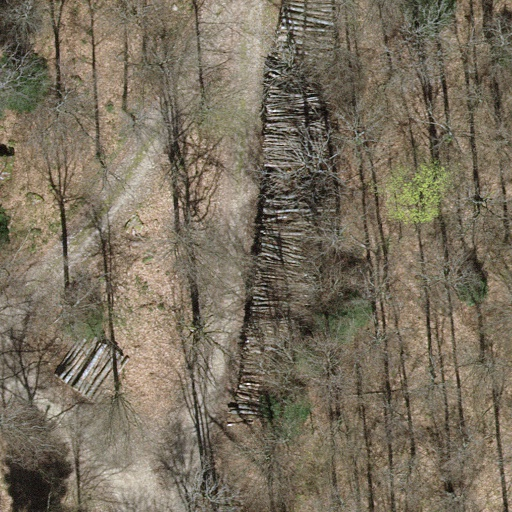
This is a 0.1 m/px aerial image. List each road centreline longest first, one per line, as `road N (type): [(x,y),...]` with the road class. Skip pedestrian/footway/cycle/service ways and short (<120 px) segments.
road 1 (track): [(192,511),(238,350),(254,0)]
road 2 (track): [(0,320),(80,268),(247,0)]
road 3 (track): [(159,511),(143,449),(116,419),(0,345)]
